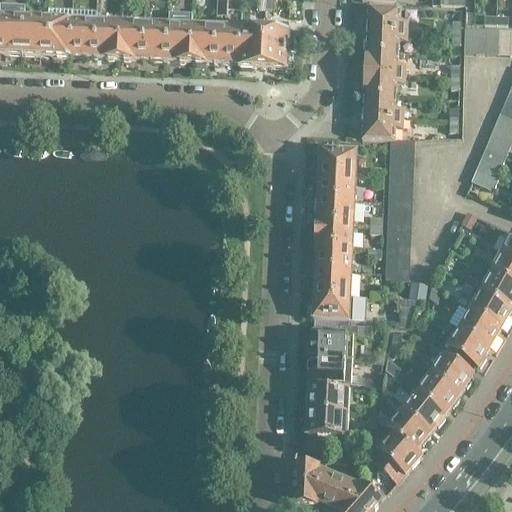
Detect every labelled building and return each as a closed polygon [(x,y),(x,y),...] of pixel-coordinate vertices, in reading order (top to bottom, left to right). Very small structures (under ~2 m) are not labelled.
[(442,0),(442,9),(454,9),(454,1),(442,0)] [(266,1),(257,1),(256,13),(265,13),(266,1)] [(275,2),(266,1),(265,13),(274,14),(275,2)] [(454,1),(454,9),(466,10),(467,1),(454,1)] [(227,3),(218,3),(218,19),(227,19),(227,3)] [(368,11),(367,32),(408,34),(408,24),(401,24),(401,15),(401,12),(368,11)] [(0,19),(0,58),(23,60),(25,21),(0,19)] [(484,20),(484,29),(496,29),(496,20),(484,20)] [(496,20),(496,29),(508,29),(508,20),(496,20)] [(25,21),(23,60),(48,61),(50,22),(25,21)] [(50,22),(48,61),(72,62),(72,61),(74,23),(50,22)] [(74,23),(72,61),(95,62),(96,24),(74,23)] [(96,24),(95,62),(120,63),(122,25),(96,24)] [(122,25),(120,63),(144,64),(145,26),(122,25)] [(452,25),(452,37),(461,38),(461,26),(452,25)] [(145,26),(144,64),(167,65),(168,27),(145,26)] [(168,27),(167,65),(192,66),(193,28),(168,27)] [(193,28),(192,66),(216,67),(217,29),(193,28)] [(217,29),(216,67),(238,68),(239,30),(217,29)] [(239,30),(238,68),(238,71),(263,72),(264,33),(241,32),(241,30),(239,30)] [(367,32),(366,55),(399,57),(400,45),(408,45),(408,34),(367,32)] [(465,32),(464,57),(475,57),(476,33),(465,32)] [(264,33),(263,72),(288,73),(289,36),(286,36),(287,34),(264,33)] [(476,33),(475,57),(486,58),(487,33),(476,33)] [(487,33),(486,58),(497,58),(498,34),(487,33)] [(498,34),(497,58),(508,59),(509,34),(498,34)] [(461,38),(452,37),(451,59),(460,59),(461,38)] [(366,55),(365,77),(406,79),(406,69),(399,69),(399,57),(366,55)] [(451,71),(450,83),(460,84),(460,72),(451,71)] [(365,77),(364,100),(397,101),(398,89),(405,89),(406,79),(365,77)] [(460,84),(450,83),(450,95),(459,96),(460,84)] [(364,100),(363,122),(404,124),(405,113),(396,113),(397,101),(364,100)] [(511,107),(505,105),(495,128),(511,134),(511,107)] [(450,114),(449,126),(459,126),(459,114),(450,114)] [(363,122),(362,143),(391,144),(395,144),(395,141),(396,141),(396,134),(404,134),(404,124),(363,122)] [(459,126),(449,126),(449,138),(458,138),(459,126)] [(511,134),(495,128),(490,139),(486,151),(506,160),(511,148),(511,134)] [(391,144),(390,158),(415,159),(415,144),(395,144),(391,144)] [(486,151),(476,174),(498,184),(503,173),(501,172),(506,160),(486,151)] [(320,154),(319,176),(357,178),(358,154),(357,154),(357,156),(320,154)] [(390,158),(390,169),(414,170),(415,159),(390,158)] [(390,169),(389,180),(414,181),(414,170),(390,169)] [(385,182),(385,173),(373,172),(372,181),(385,182)] [(476,174),(471,186),(481,190),(494,195),(498,184),(476,174)] [(319,176),(318,201),(356,203),(357,178),(319,176)] [(389,180),(389,192),(413,193),(414,181),(389,180)] [(385,182),(372,181),(372,190),(385,191),(385,182)] [(389,192),(388,203),(413,204),(413,193),(389,192)] [(318,201),(317,228),(355,230),(356,203),(318,201)] [(388,203),(388,214),(412,215),(413,204),(388,203)] [(388,214),(387,226),(412,226),(412,215),(388,214)] [(477,221),(468,216),(461,229),(470,234),(477,221)] [(382,231),(382,222),(370,222),(370,231),(382,231)] [(387,226),(387,237),(411,238),(412,226),(387,226)] [(317,228),(316,252),(354,254),(355,230),(317,228)] [(382,231),(370,231),(369,239),(382,240),(382,231)] [(387,237),(387,248),(411,249),(411,238),(387,237)] [(509,241),(501,258),(511,263),(511,237),(509,241)] [(387,248),(386,260),(410,261),(411,249),(387,248)] [(316,252),(315,277),(353,278),(354,254),(316,252)] [(381,254),(368,254),(368,263),(373,263),(380,263),(381,263),(381,254)] [(496,267),(490,277),(511,288),(511,263),(501,258),(496,267)] [(386,260),(386,271),(410,272),(410,261),(386,260)] [(489,266),(477,260),(473,267),(485,274),(489,266)] [(410,272),(386,271),(385,282),(409,286),(410,272)] [(315,277),(314,303),(352,304),(353,278),(315,277)] [(511,288),(490,277),(480,296),(511,313),(511,312),(511,288)] [(469,280),(464,287),(475,293),(479,286),(469,280)] [(413,287),(410,305),(424,307),(428,288),(413,287)] [(464,287),(460,294),(472,301),(475,293),(464,287)] [(430,292),(429,303),(437,308),(439,297),(430,292)] [(474,305),(468,315),(500,334),(502,331),(503,331),(509,322),(507,321),(511,313),(480,296),(474,305)] [(352,304),(314,303),(313,323),(317,324),(317,330),(351,330),(352,304)] [(408,306),(401,306),(399,332),(411,333),(413,311),(414,307),(408,306)] [(461,310),(450,328),(452,330),(457,334),(489,353),(491,350),(492,351),(498,341),(496,341),(500,334),(468,315),(461,310)] [(452,330),(441,323),(437,330),(448,337),(452,330)] [(309,352),(308,358),(311,361),(311,363),(353,365),(354,340),(371,341),(372,331),(351,330),(317,330),(314,330),(314,338),(312,338),(312,349),(309,352)] [(453,340),(446,352),(446,353),(474,371),(474,370),(477,372),(479,369),(480,370),(486,361),(485,360),(489,353),(457,334),(453,340)] [(402,336),(393,336),(390,350),(399,356),(402,336)] [(431,377),(429,378),(460,399),(466,391),(467,391),(473,382),(472,382),(473,379),(474,379),(470,377),(471,376),(443,358),(442,360),(435,370),(431,377)] [(308,373),(310,376),(310,387),(315,387),(314,389),(345,390),(345,388),(364,389),(364,382),(360,381),(360,380),(352,379),(353,365),(311,363),(311,365),(308,367),(308,373)] [(385,374),(386,375),(395,381),(401,373),(388,363),(385,374)] [(421,389),(415,397),(445,420),(452,410),(453,411),(459,402),(458,401),(460,399),(429,378),(427,377),(420,388),(421,389)] [(309,414),(309,416),(348,418),(350,393),(310,392),(309,402),(306,405),(306,411),(309,414)] [(406,408),(400,415),(401,416),(430,438),(437,429),(438,430),(445,422),(444,421),(445,420),(415,397),(415,398),(413,396),(405,406),(406,408)] [(378,400),(373,399),(371,410),(359,409),(358,418),(372,419),(372,418),(375,419),(378,400)] [(390,400),(387,403),(396,411),(399,407),(390,400)] [(388,422),(380,414),(378,424),(382,429),(388,422)] [(392,425),(385,433),(390,437),(420,463),(422,461),(415,456),(422,448),(423,449),(430,440),(429,439),(430,438),(401,416),(400,415),(399,414),(390,424),(392,425)] [(328,441),(338,441),(347,442),(348,418),(309,416),(308,421),(306,423),(305,429),(308,432),(308,440),(328,441)] [(368,445),(369,446),(404,480),(420,463),(390,437),(381,447),(371,437),(368,445)] [(328,441),(308,440),(307,452),(328,454),(328,441)] [(338,441),(328,441),(328,454),(337,455),(338,441)] [(394,486),(397,489),(404,480),(369,446),(366,461),(371,465),(394,486)] [(294,470),(292,509),(317,510),(319,511),(319,508),(321,473),(321,470),(298,469),(298,470),(294,470)] [(321,473),(319,508),(319,511),(320,511),(340,511),(361,489),(321,473)] [(361,489),(340,511),(376,511),(381,506),(378,503),(379,502),(371,495),(375,491),(367,483),(361,489)]
